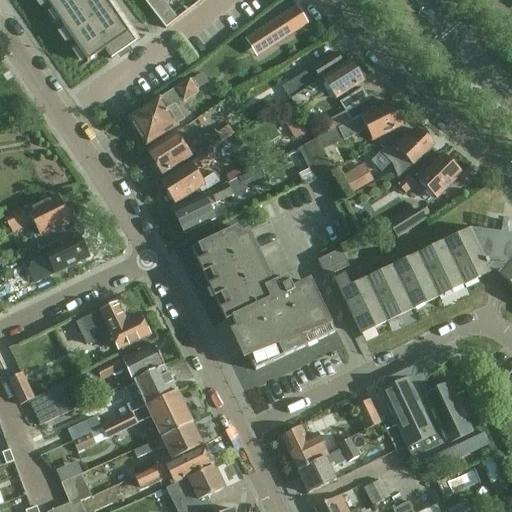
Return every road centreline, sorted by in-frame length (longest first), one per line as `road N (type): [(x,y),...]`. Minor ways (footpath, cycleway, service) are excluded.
road 1 (residential): [(237,437),(462,327),(481,324),(511,344)]
road 2 (residential): [(511,182),(393,81),(325,0)]
road 3 (residential): [(237,437),(146,260)]
road 4 (residential): [(146,260),(61,119)]
road 5 (residential): [(146,260),(0,331)]
road 6 (residential): [(61,119),(168,44)]
road 7 (secondary): [(511,93),(423,0)]
